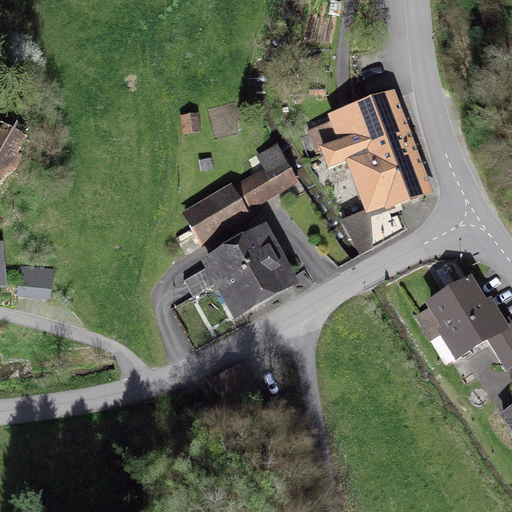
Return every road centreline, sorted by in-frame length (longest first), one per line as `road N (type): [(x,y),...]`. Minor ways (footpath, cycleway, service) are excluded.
road 1 (unclassified): [(0,413),(132,391),(303,313),(474,214)]
road 2 (tertiary): [(474,214),(431,103),(417,0)]
